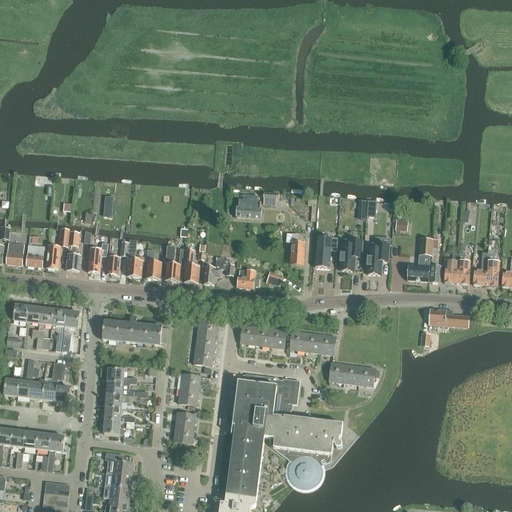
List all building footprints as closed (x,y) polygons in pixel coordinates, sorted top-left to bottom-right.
[(263,195),(239,193),(238,199),(263,201),(263,195)] [(276,208),(277,196),(265,195),(264,207),(276,208)] [(237,220),(261,222),(262,211),(260,211),(261,203),(240,202),(239,210),(237,209),(237,220)] [(397,222),(396,231),(396,234),(400,235),(401,231),(403,232),(404,223),(397,222)] [(1,241),(9,242),(10,230),(2,229),(1,241)] [(59,247),(68,248),(69,235),(69,232),(61,231),(60,235),(59,247)] [(69,250),(66,272),(79,274),(81,257),(75,257),(76,249),(76,248),(79,248),(80,234),(70,233),(69,247),(69,250)] [(288,244),(294,244),(292,266),(304,267),(306,246),(302,246),(303,241),(301,241),(301,236),(289,235),(288,244)] [(318,239),(316,269),(330,270),(331,252),(337,252),(338,240),(318,239)] [(424,257),(431,258),(432,258),(433,242),(425,241),(424,257)] [(343,242),(341,273),(355,273),(356,260),(362,260),(363,243),(343,242)] [(91,244),(88,275),(100,276),(102,259),(97,258),(98,244),(91,244)] [(127,259),(129,244),(122,244),(120,258),(127,259)] [(23,268),(25,246),(9,245),(7,267),(23,268)] [(370,245),(367,276),(381,277),(382,263),(388,264),(390,247),(370,245)] [(29,246),(27,268),(43,270),(45,248),(29,246)] [(167,247),(166,266),(167,266),(166,282),(179,284),(180,268),(184,269),(184,268),(185,252),(180,251),(179,267),(173,266),(175,248),(168,247),(167,247)] [(49,249),(46,270),(59,271),(61,250),(49,249)] [(129,249),(128,262),(130,263),(128,278),(141,280),(143,264),(143,259),(135,259),(136,249),(129,249)] [(437,262),(438,250),(437,250),(433,250),(432,258),(430,284),(440,285),(442,268),(436,267),(436,262),(437,262)] [(185,252),(184,268),(186,268),(185,284),(190,285),(192,286),(195,286),(196,285),(198,285),(199,269),(199,266),(194,265),(195,252),(185,252)] [(109,259),(107,276),(119,278),(121,260),(114,260),(115,255),(109,254),(109,259)] [(147,259),(147,264),(149,264),(147,280),(160,282),(162,265),(154,264),(154,260),(152,259),(153,254),(148,254),(147,259)] [(482,272),(480,272),(475,272),(473,287),(486,288),(488,258),(489,255),(485,255),(485,258),(483,258),(482,272)] [(424,257),(420,257),(420,256),(420,257),(419,267),(409,267),(408,282),(429,284),(431,258),(424,257)] [(445,285),(457,286),(459,260),(459,257),(454,256),(453,260),(445,260),(444,266),(446,266),(445,285)] [(499,274),(494,273),(494,263),(490,263),(491,258),(488,258),(486,288),(498,289),(499,274)] [(206,269),(204,286),(214,287),(214,284),(217,285),(217,279),(221,279),(222,270),(223,271),(226,271),(226,276),(233,277),(234,266),(229,266),(229,260),(224,260),(224,262),(216,262),(215,270),(206,269)] [(470,272),(464,271),(465,261),(459,260),(457,286),(469,287),(470,272)] [(502,289),(511,289),(511,260),(510,274),(503,274),(502,289)] [(255,280),(256,273),(246,272),(240,272),(239,279),(238,289),(254,291),(254,288),(259,288),(260,281),(255,280)] [(281,283),(283,278),(270,274),(268,280),(281,283)] [(14,323),(27,324),(29,309),(16,307),(14,323)] [(27,324),(39,326),(40,326),(42,310),(29,309),(27,324)] [(54,312),(42,310),(40,326),(39,326),(39,332),(38,339),(36,350),(42,351),(45,327),(52,327),(53,327),(54,312)] [(430,311),(429,327),(445,328),(445,317),(446,312),(430,311)] [(57,328),(65,329),(67,313),(54,312),(53,327),(52,327),(52,331),(57,332),(57,328)] [(65,329),(78,330),(80,315),(67,313),(65,329)] [(445,317),(445,328),(468,330),(469,319),(445,317)] [(131,326),(129,325),(105,323),(103,342),(160,348),(161,345),(166,346),(167,331),(162,330),(162,329),(136,326),(137,319),(132,319),(131,326)] [(197,338),(216,340),(218,325),(199,323),(197,338)] [(258,329),(243,327),(241,346),(255,348),(258,329)] [(270,349),(272,331),(258,329),(255,348),(270,349)] [(272,331),(270,349),(284,351),(287,333),(272,331)] [(58,334),(56,353),(62,353),(65,335),(58,334)] [(305,353),(307,335),(292,334),(290,351),(305,353)] [(319,355),(321,337),(307,335),(305,353),(319,355)] [(321,337),(319,355),(334,357),(336,339),(321,337)] [(216,340),(197,338),(196,352),(214,354),(216,340)] [(6,352),(5,359),(16,361),(17,353),(6,352)] [(214,354),(196,352),(194,367),(213,369),(214,354)] [(45,386),(43,402),(55,403),(57,388),(58,388),(58,382),(60,365),(54,365),(53,381),(45,380),(45,381),(45,386)] [(64,382),(66,366),(60,365),(58,382),(64,382)] [(346,367),(333,366),(332,366),(330,384),(344,386),(346,367)] [(358,388),(361,369),(346,367),(344,386),(358,388)] [(361,369),(358,388),(373,389),(375,371),(361,369)] [(26,384),(19,383),(17,399),(30,400),(32,385),(33,379),(33,378),(34,371),(28,370),(26,384)] [(109,371),(108,384),(124,385),(130,386),(130,380),(124,380),(125,372),(109,371)] [(181,391),(199,394),(201,379),(183,377),(181,391)] [(272,449),(292,465),(291,466),(291,467),(290,468),(290,469),(290,470),(289,471),(289,473),(289,474),(289,475),(289,476),(289,477),(289,478),(290,479),(290,481),(290,482),(291,483),(291,484),(292,485),(293,486),(294,486),(295,488),(296,488),(297,489),(298,490),(299,490),(300,491),(301,491),(302,491),(304,492),(307,492),(309,491),(311,491),(313,490),(314,490),(315,489),(316,488),(317,487),(318,487),(319,485),(320,484),(321,483),(321,482),(322,481),(322,479),(323,477),(323,476),(323,475),(323,474),(323,473),(322,472),(322,470),(322,469),(321,468),(331,464),(332,458),(334,440),(342,441),(343,427),(293,420),(292,417),(290,414),(287,413),(288,406),(293,407),(296,383),(283,381),(283,383),(278,382),(278,381),(248,377),(247,377),(245,377),(244,378),(243,378),(242,379),(241,380),(240,381),(240,382),(240,383),(239,384),(236,423),(235,430),(226,506),(214,504),(212,511),(250,511),(251,510),(255,509),(256,506),(265,440),(272,441),(271,442),(271,443),(270,443),(270,444),(270,445),(270,446),(270,447),(271,447),(271,448),(271,449),(272,449)] [(32,385),(30,400),(43,402),(45,386),(45,381),(41,381),(40,386),(32,385)] [(4,397),(17,399),(19,383),(6,382),(4,397)] [(148,394),(129,393),(130,386),(124,385),(108,384),(107,397),(136,399),(148,400),(148,394)] [(68,405),(70,389),(58,388),(57,388),(55,403),(68,405)] [(199,394),(181,391),(179,406),(197,408),(199,394)] [(136,405),(136,399),(107,397),(106,410),(122,411),(122,405),(128,405),(136,405)] [(106,410),(105,422),(121,424),(127,424),(134,425),(135,419),(121,418),(122,411),(106,410)] [(194,432),(196,418),(178,415),(176,430),(194,432)] [(120,431),(121,424),(105,422),(104,436),(120,437),(120,436),(124,436),(124,431),(120,431)] [(192,446),(194,432),(176,430),(174,444),(192,446)] [(0,467),(2,468),(4,453),(3,453),(4,447),(11,448),(13,433),(0,431),(0,433),(0,467)] [(11,448),(24,449),(26,434),(13,433),(11,448)] [(39,436),(26,434),(24,449),(37,451),(39,436)] [(52,437),(39,436),(37,451),(50,453),(52,437)] [(55,453),(63,454),(65,439),(52,437),(50,453),(49,458),(47,473),(53,474),(55,453)] [(106,455),(105,462),(108,462),(107,474),(112,475),(123,476),(133,478),(133,475),(134,466),(135,465),(125,464),(123,464),(124,457),(106,455)] [(107,474),(105,487),(111,488),(131,490),(132,483),(138,484),(139,476),(133,475),(133,478),(123,476),(112,475),(107,474)] [(105,487),(104,500),(109,500),(130,503),(129,506),(135,506),(136,501),(130,500),(131,490),(111,488),(105,487)] [(128,511),(129,506),(130,503),(109,500),(108,508),(106,508),(105,511),(128,511)]
